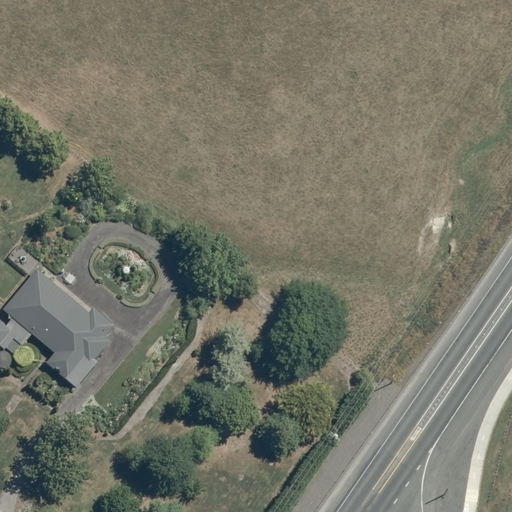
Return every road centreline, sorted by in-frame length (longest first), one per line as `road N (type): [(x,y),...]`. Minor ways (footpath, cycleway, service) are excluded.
road 1 (trunk): [(343,511),(511,269)]
road 2 (trunk): [(511,330),(387,511)]
